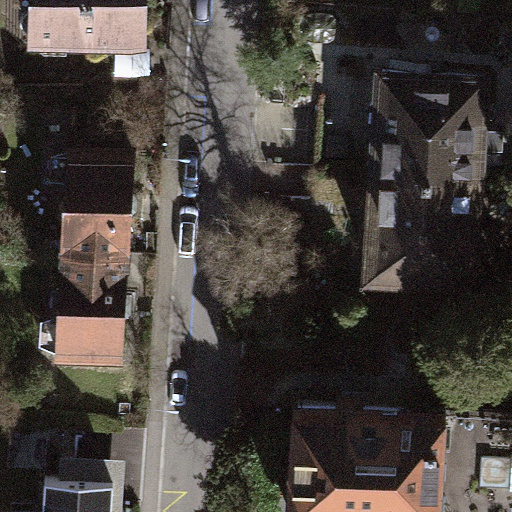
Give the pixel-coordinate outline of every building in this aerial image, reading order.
[(32,32),(143,31),(142,0),(24,0),(18,6),(18,17),(27,25),(32,25),(32,32)] [(380,67),(374,168),(475,175),(481,74),(380,67)] [(63,247),(128,251),(134,149),(69,145),(63,247)] [(374,168),(313,165),(311,201),(371,205),(374,168)] [(371,205),(367,269),(468,276),(475,175),(374,168),(371,205)] [(121,354),(128,251),(63,247),(57,350),(121,354)] [(290,511),(463,511),(470,409),(298,398),(290,511)] [(511,511),(511,411),(470,409),(463,511),(511,511)] [(42,511),(109,511),(111,475),(44,472),(42,511)]
